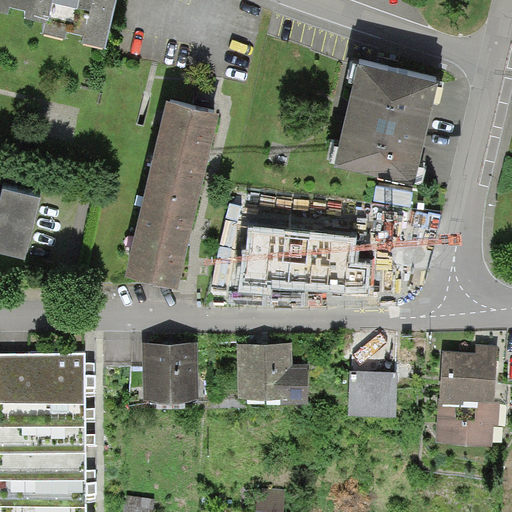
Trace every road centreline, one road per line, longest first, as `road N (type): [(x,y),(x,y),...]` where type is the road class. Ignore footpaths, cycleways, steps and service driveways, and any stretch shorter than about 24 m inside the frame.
road 1 (residential): [(0,313),(191,320),(458,314)]
road 2 (residential): [(493,55),(453,268),(458,314)]
road 3 (residential): [(317,0),(493,55)]
